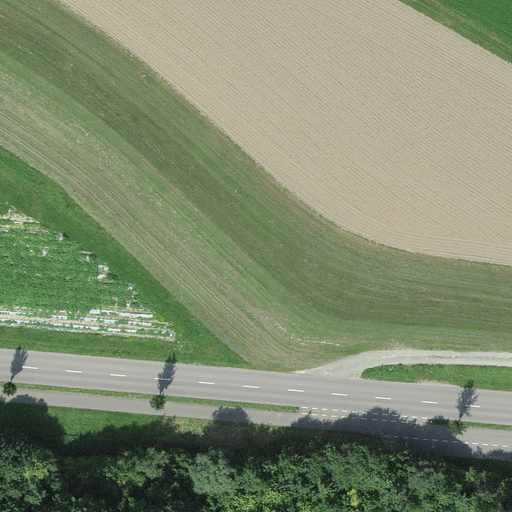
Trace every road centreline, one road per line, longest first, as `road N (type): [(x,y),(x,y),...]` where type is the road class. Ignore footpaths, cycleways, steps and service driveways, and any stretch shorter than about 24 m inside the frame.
road 1 (primary): [(0,365),(511,410)]
road 2 (track): [(335,394),(338,377),(360,361),(511,359)]
